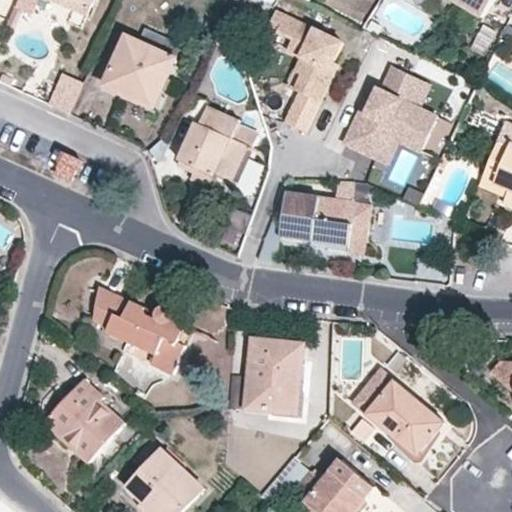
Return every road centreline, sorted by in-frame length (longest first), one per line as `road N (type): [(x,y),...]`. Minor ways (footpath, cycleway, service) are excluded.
road 1 (residential): [(55,206),(223,279),(456,311),(511,311)]
road 2 (residential): [(55,206),(0,420)]
